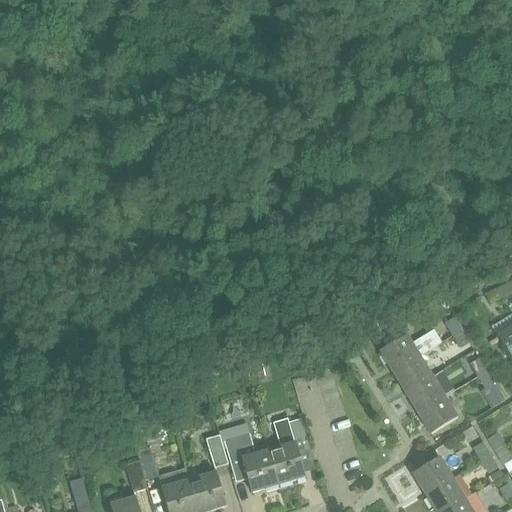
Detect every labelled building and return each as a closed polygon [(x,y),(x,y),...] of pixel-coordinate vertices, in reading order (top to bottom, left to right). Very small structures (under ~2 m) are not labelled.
[(498,287),(504,298),(511,294),(511,281),(498,287)] [(504,298),(498,287),(485,294),(490,305),(504,298)] [(445,323),(453,336),(464,329),(456,316),(445,323)] [(511,328),(499,337),(511,358),(511,328)] [(472,342),(464,329),(453,336),(461,348),(472,342)] [(441,343),(434,331),(412,344),(407,335),(380,352),(393,372),(419,356),(420,356),(441,343)] [(393,372),(406,392),(432,376),(428,370),(435,366),(431,360),(424,364),(420,356),(393,373),(393,372)] [(470,363),(478,376),(489,370),(481,357),(470,363)] [(497,383),(489,370),(478,376),(486,389),(497,383)] [(432,376),(406,392),(418,412),(444,396),(432,376)] [(444,396),(418,412),(431,433),(457,417),(444,396)] [(269,450),(279,486),(306,478),(302,463),(313,460),(301,419),(289,422),(295,442),(269,450)] [(506,446),(498,433),(488,439),(496,452),(506,446)] [(220,435),(207,439),(215,468),(229,464),(220,435)] [(279,486),(269,450),(256,454),(251,435),(225,442),(237,483),(248,479),(252,493),(279,486)] [(474,448),(482,461),(492,455),(484,442),(474,448)] [(511,460),(511,455),(506,446),(496,453),(504,465),(511,460)] [(140,461),(148,489),(149,489),(146,480),(160,477),(151,447),(137,451),(140,461)] [(500,468),(492,455),(482,461),(490,474),(500,468)] [(426,495),(453,479),(440,458),(414,474),(426,495)] [(134,493),(148,489),(140,461),(126,465),(134,493)] [(198,511),(189,480),(186,468),(164,475),(165,479),(160,480),(169,511),(198,511)] [(189,480),(198,511),(209,511),(226,507),(216,473),(189,480)] [(453,479),(426,495),(436,511),(444,511),(465,499),(461,493),(469,489),(464,482),(457,487),(453,479)] [(500,490),(506,501),(511,497),(511,489),(509,485),(500,490)] [(93,511),(88,494),(75,498),(79,511),(93,511)] [(111,505),(113,511),(140,511),(137,497),(111,505)] [(473,511),(465,499),(444,511),(473,511)]
